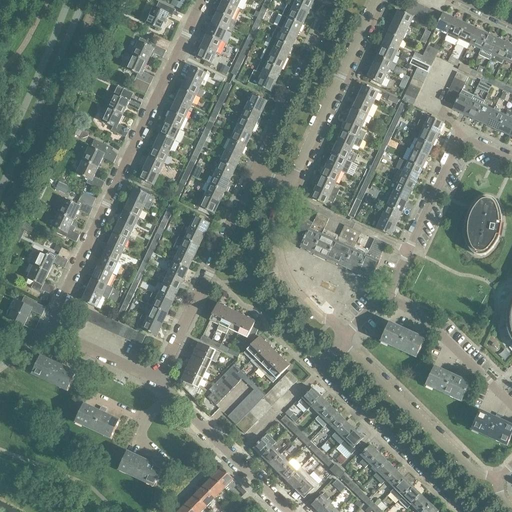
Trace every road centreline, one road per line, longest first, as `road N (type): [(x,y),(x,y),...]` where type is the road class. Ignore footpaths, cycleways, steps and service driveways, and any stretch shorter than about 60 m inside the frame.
road 1 (residential): [(161,372),(142,375),(51,332),(204,0)]
road 2 (residential): [(459,511),(314,372),(338,341)]
road 3 (residential): [(511,158),(458,133),(382,295)]
road 4 (residential): [(287,198),(378,0)]
road 5 (residential): [(498,477),(467,470),(338,341)]
road 6 (residential): [(161,372),(250,180)]
road 7 (secondary): [(0,190),(83,0)]
road 8 (residential): [(250,180),(330,0)]
road 9 (residential): [(293,511),(171,393),(161,372)]
road 10 (secondary): [(68,0),(0,158)]
road 11 (residential): [(511,404),(430,323),(382,295)]
road 12 (residential): [(338,341),(278,264),(276,229),(287,198)]
